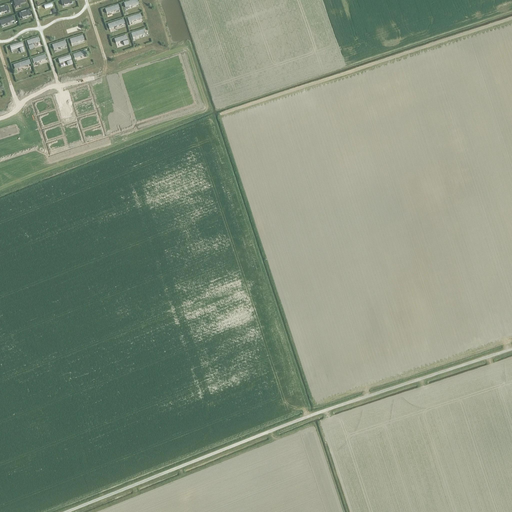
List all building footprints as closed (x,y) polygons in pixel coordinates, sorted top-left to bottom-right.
[(105,9),(106,14),(119,9),(118,5),(105,9)] [(140,14),(127,18),(128,23),(142,18),(140,14)] [(13,17),(0,20),(0,25),(14,21),(13,17)] [(123,19),(107,24),(109,29),(125,24),(123,19)] [(132,38),(145,34),(144,30),(131,34),(132,38)] [(83,35),(69,39),(71,44),(84,40),(83,35)] [(129,44),(126,36),(114,39),(115,43),(124,41),(124,42),(123,42),(124,46),(129,44)] [(38,38),(26,41),(29,50),(34,49),(33,45),(32,46),(31,44),(33,44),(40,42),(38,38)] [(65,41),(52,45),(53,50),(67,45),(65,41)] [(22,43),(9,47),(11,51),(19,48),(20,48),(21,49),(20,49),(21,53),(25,52),(22,43)] [(86,50),(73,55),(74,59),(87,55),(86,50)] [(45,54),(32,59),(33,63),(46,59),(45,54)] [(70,56),(58,59),(59,64),(66,61),(68,61),(68,62),(67,62),(68,66),(72,64),(70,56)] [(29,60),(13,65),(14,70),(30,64),(29,60)]
